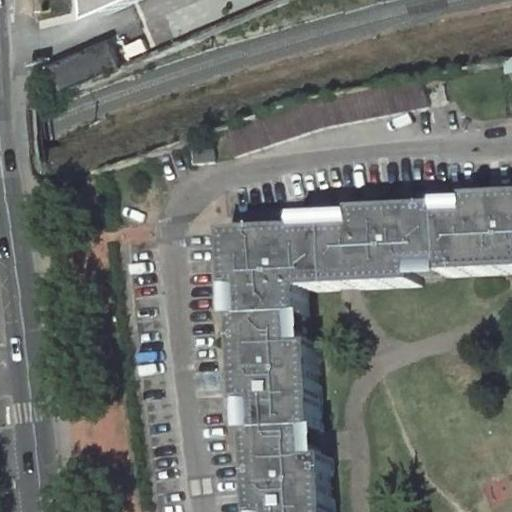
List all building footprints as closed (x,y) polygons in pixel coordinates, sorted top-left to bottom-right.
[(113,0),(115,19),(161,0),(113,0)] [(130,67),(116,37),(53,65),(65,92),(66,95),(130,67)] [(341,122),(429,105),(422,78),(340,94),(341,122)] [(235,156),(323,125),(341,122),(340,94),(310,100),(226,129),(235,156)] [(199,162),(218,160),(215,138),(196,141),(199,162)] [(365,215),(309,218),(309,226),(233,231),(235,289),(239,289),(305,287),(427,280),(427,270),(511,265),(511,189),(479,191),(480,200),(364,207),(365,215)] [(305,287),(239,289),(243,404),(251,403),(256,511),(332,511),(330,453),(321,454),(316,340),(307,341),(305,287)]
